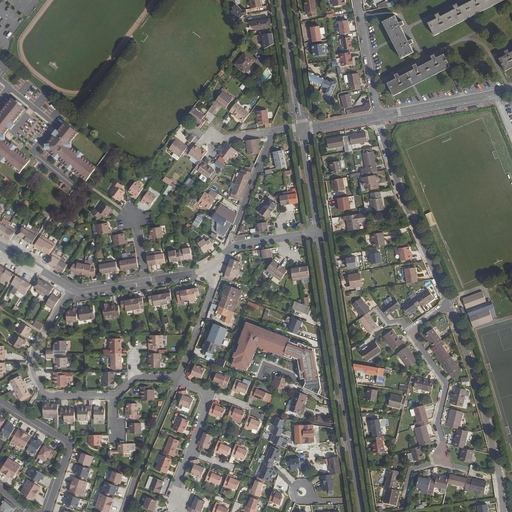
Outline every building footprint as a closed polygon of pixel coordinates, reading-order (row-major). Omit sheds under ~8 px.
[(250,0),(252,9),(262,7),(260,0),(250,0)] [(314,0),(309,0),(306,1),(306,6),(307,9),(305,9),(306,14),(308,13),(308,17),(317,16),(314,0)] [(440,33),(439,32),(501,0),(476,0),(434,22),(433,20),(428,23),(435,36),(440,33)] [(433,20),(434,22),(476,0),(473,0),(459,7),(457,4),(454,6),(455,9),(440,17),(439,13),(435,15),(437,18),(433,20)] [(501,0),(439,32),(440,33),(504,0),(501,0)] [(379,9),(388,6),(386,1),(377,4),(379,9)] [(403,58),(413,53),(396,20),(397,19),(395,15),(384,21),(403,58)] [(244,23),(242,17),(235,23),(238,26),(244,23)] [(256,31),(271,28),(270,19),(248,22),(256,31)] [(412,40),(409,41),(401,26),(404,25),(403,22),(399,23),(397,19),(396,20),(413,53),(414,52),(410,45),(413,43),(412,40)] [(348,20),(339,22),(341,34),(350,33),(348,20)] [(401,59),(403,58),(384,21),(383,22),(385,27),(396,48),(401,59)] [(319,26),(310,27),(313,42),(321,41),(319,26)] [(271,33),(261,34),(262,47),(272,46),(271,33)] [(255,51),(258,48),(247,36),(245,39),(255,51)] [(351,37),(341,38),(343,50),(353,48),(351,37)] [(312,46),(314,56),(326,54),(324,43),(312,46)] [(499,58),(499,60),(511,53),(511,51),(510,53),(508,50),(504,51),(506,55),(499,58)] [(350,52),(340,54),(342,66),(354,64),(353,59),(352,59),(351,57),(350,52)] [(245,53),(235,64),(244,73),(254,61),(245,53)] [(511,53),(499,60),(504,70),(511,65),(511,53)] [(399,93),(398,92),(450,66),(444,54),(440,56),(441,57),(411,72),(411,71),(407,73),(408,74),(393,82),(392,81),(387,83),(394,96),(399,93)] [(411,71),(411,72),(441,57),(440,56),(436,58),(435,54),(431,56),(433,60),(418,67),(416,64),(413,66),(415,69),(411,71)] [(399,93),(450,67),(450,66),(398,92),(399,93)] [(325,79),(309,72),(310,81),(321,86),(325,79)] [(358,73),(347,75),(349,87),(351,86),(352,90),(361,89),(360,85),(358,73)] [(408,74),(407,73),(400,77),(398,73),(395,75),(396,79),(392,81),(393,82),(408,74)] [(329,81),(325,79),(321,86),(326,89),(324,94),(331,96),(336,83),(330,80),(329,81)] [(233,99),(223,92),(216,101),(226,109),(233,99)] [(344,109),(352,107),(349,94),(341,96),(344,109)] [(16,102),(12,98),(0,112),(0,157),(19,174),(30,160),(16,148),(11,145),(2,137),(4,135),(4,134),(9,128),(13,123),(25,109),(20,105),(16,102)] [(369,111),(371,108),(370,102),(369,99),(367,99),(368,102),(366,103),(366,104),(364,107),(351,109),(352,114),(369,111)] [(250,114),(236,103),(230,111),(234,114),(233,115),(243,123),(250,114)] [(194,108),(187,116),(198,124),(197,126),(200,129),(201,128),(205,121),(202,119),(205,116),(194,108)] [(258,125),(265,124),(269,124),(267,110),(257,112),(258,125)] [(76,135),(63,124),(56,133),(52,137),(45,146),(46,151),(53,156),(57,159),(66,166),(71,169),(86,181),(90,175),(96,168),(71,149),(70,143),(76,135)] [(366,132),(327,139),(329,149),(345,146),(346,152),(349,152),(353,151),(352,145),(367,142),(366,132)] [(169,149),(180,157),(188,147),(186,146),(177,139),(173,144),(169,149)] [(260,139),(246,141),(248,155),(260,153),(258,143),(260,143),(260,139)] [(230,158),(231,159),(237,151),(229,145),(226,143),(224,147),(225,148),(219,155),(220,156),(225,160),(227,161),(230,158)] [(204,156),(207,152),(204,149),(203,151),(195,145),(189,154),(200,162),(201,160),(204,156)] [(283,154),(284,154),(284,151),(282,151),(273,152),(274,157),(270,158),(271,161),(274,161),(275,163),(274,163),(275,169),(281,168),(280,163),(285,162),(283,154)] [(366,169),(361,169),(361,173),(362,175),(377,172),(377,171),(373,152),(372,152),(365,153),(363,153),(366,169)] [(215,170),(201,160),(200,162),(195,169),(208,179),(215,170)] [(221,169),(223,165),(217,160),(214,164),(221,169)] [(340,161),(330,163),(332,174),(342,172),(340,161)] [(252,173),(242,169),(230,197),(240,201),(246,187),(252,173)] [(375,175),(362,178),(362,182),(360,182),(362,192),(366,191),(378,189),(377,182),(376,183),(375,175)] [(165,176),(162,181),(169,185),(172,181),(165,176)] [(187,178),(184,184),(190,187),(193,181),(187,178)] [(331,180),(333,192),(344,190),(342,178),(331,180)] [(120,197),(122,195),(124,192),(120,189),(122,186),(114,180),(111,183),(115,186),(109,194),(120,202),(122,198),(120,197)] [(136,199),(143,188),(135,182),(128,191),(134,195),(132,197),(136,199)] [(164,194),(167,196),(173,187),(169,185),(164,194)] [(163,208),(175,189),(173,187),(167,196),(160,206),(163,208)] [(207,188),(204,192),(215,199),(218,194),(207,188)] [(150,206),(157,197),(148,191),(140,202),(144,204),(145,203),(150,206)] [(283,193),(283,196),(280,196),(281,206),(298,203),(297,194),(293,194),(293,191),(283,193)] [(209,209),(215,199),(204,192),(198,203),(209,209)] [(372,200),(371,200),(373,212),(384,210),(382,198),(381,198),(380,192),(371,193),(372,200)] [(339,203),(340,211),(351,209),(349,197),(337,199),(337,203),(339,203)] [(261,210),(259,213),(267,219),(277,205),(269,199),(267,202),(265,200),(259,209),(261,210)] [(111,214),(114,210),(103,203),(97,211),(95,209),(92,213),(100,219),(102,215),(106,218),(110,212),(111,214)] [(232,224),(233,225),(237,214),(220,204),(218,208),(216,211),(215,213),(214,212),(211,217),(224,225),(219,234),(224,237),(232,224)] [(366,213),(344,216),(344,221),(347,220),(348,227),(348,231),(360,229),(359,223),(366,222),(366,213)] [(431,213),(426,215),(430,226),(435,224),(431,213)] [(197,214),(192,226),(198,228),(203,217),(197,214)] [(0,223),(0,235),(2,236),(9,226),(1,221),(0,223)] [(256,233),(268,231),(267,222),(257,224),(258,227),(255,228),(256,233)] [(111,229),(109,229),(108,223),(97,225),(98,235),(111,233),(111,229)] [(9,226),(2,236),(10,241),(16,230),(15,229),(9,226)] [(25,240),(30,232),(22,227),(17,235),(25,240)] [(163,237),(161,227),(150,229),(151,235),(149,236),(150,240),(152,239),(163,237)] [(25,240),(32,244),(37,236),(36,235),(38,231),(32,228),(30,232),(25,240)] [(127,239),(125,240),(124,233),(113,235),(115,246),(126,244),(128,243),(127,239)] [(383,233),(372,234),(374,247),(385,245),(383,233)] [(40,238),(35,246),(42,250),(47,242),(48,240),(41,235),(40,238)] [(209,240),(206,242),(204,239),(198,243),(204,252),(213,246),(209,240)] [(42,250),(49,255),(54,246),(56,244),(48,240),(47,242),(42,250)] [(409,247),(399,248),(401,261),(412,259),(411,254),(410,255),(410,252),(409,247)] [(170,262),(192,259),(190,248),(179,250),(180,252),(176,253),(175,250),(168,251),(170,262)] [(263,259),(273,257),(271,248),(259,250),(259,256),(262,255),(263,259)] [(371,264),(382,262),(380,252),(376,253),(376,250),(370,250),(370,254),(368,254),(369,258),(370,258),(371,264)] [(148,266),(165,263),(164,253),(160,254),(160,252),(150,253),(150,256),(146,256),(148,266)] [(61,258),(54,253),(48,264),(55,269),(62,273),(67,265),(60,260),(61,258)] [(121,271),(138,268),(136,253),(132,254),(133,256),(123,258),(123,260),(120,261),(121,271)] [(228,267),(224,277),(232,280),(233,278),(234,278),(235,275),(238,276),(241,266),(239,265),(241,259),(234,257),(234,260),(231,259),(228,267)] [(355,257),(347,259),(348,268),(357,267),(355,257)] [(85,264),(83,275),(90,276),(96,275),(93,262),(85,260),(85,264)] [(101,274),(118,271),(116,262),(112,262),(112,260),(102,261),(103,264),(99,265),(101,274)] [(287,271),(273,260),(266,271),(280,281),(287,271)] [(83,275),(85,264),(77,263),(77,266),(74,264),(70,270),(75,273),(83,275)] [(6,270),(0,265),(0,280),(4,283),(6,281),(9,282),(14,274),(6,270)] [(293,281),(310,278),(308,266),(291,269),(293,281)] [(407,283),(418,282),(416,268),(405,269),(407,283)] [(360,273),(349,275),(351,288),(362,286),(360,273)] [(24,280),(17,276),(11,284),(14,286),(13,288),(10,293),(15,295),(17,291),(24,280)] [(46,283),(39,279),(34,287),(37,289),(35,292),(44,297),(45,294),(48,296),(53,288),(46,283)] [(31,285),(24,280),(17,291),(22,294),(23,291),(26,293),(31,285)] [(242,291),(228,285),(217,312),(224,315),(227,316),(225,322),(229,323),(242,291)] [(196,296),(199,295),(198,288),(187,290),(189,300),(196,299),(196,296)] [(428,289),(416,298),(421,304),(423,307),(435,298),(428,289)] [(187,290),(176,292),(179,303),(182,302),(189,300),(187,290)] [(482,292),(462,299),(467,310),(468,309),(483,304),(486,303),(482,292)] [(168,301),(171,300),(170,293),(149,297),(150,304),(154,303),(154,307),(168,304),(168,301)] [(412,300),(401,307),(407,314),(408,316),(418,309),(417,307),(421,304),(416,298),(413,293),(409,296),(412,300)] [(53,310),(60,299),(52,294),(45,305),(53,310)] [(144,308),(143,297),(121,301),(122,308),(126,308),(126,311),(144,308)] [(361,298),(352,305),(362,318),(368,313),(371,311),(361,298)] [(395,299),(381,309),(387,316),(401,306),(395,299)] [(305,305),(295,301),(292,309),(307,314),(310,306),(305,305)] [(108,306),(108,304),(102,305),(105,318),(116,316),(117,318),(121,317),(118,305),(115,306),(115,305),(108,306)] [(483,304),(468,309),(471,316),(485,311),(483,304)] [(83,307),(78,308),(81,321),(95,318),(93,307),(83,308),(83,307)] [(77,309),(73,309),(73,311),(67,311),(66,322),(77,322),(77,309)] [(471,316),(469,317),(473,327),(493,320),(489,309),(485,311),(471,316)] [(368,313),(362,318),(359,319),(370,334),(378,327),(368,313)] [(302,321),(288,316),(286,322),(290,323),(288,328),(290,329),(298,332),(302,321)] [(44,325),(36,321),(33,326),(40,330),(41,330),(44,325)] [(30,335),(28,334),(32,328),(22,323),(17,332),(28,339),(30,335)] [(322,388),(321,388),(322,388),(315,349),(307,346),(306,348),(298,345),(290,342),(291,340),(279,335),(278,337),(274,336),(275,334),(247,323),(239,344),(241,345),(237,354),(236,353),(234,358),(235,358),(232,366),(247,372),(249,368),(250,368),(255,355),(253,354),(257,345),(264,348),(264,349),(292,359),(293,357),(298,360),(302,379),(306,379),(306,383),(304,388),(320,395),(322,391),(320,390),(322,388)] [(221,346),(228,329),(215,324),(211,334),(213,334),(210,342),(206,340),(204,344),(205,345),(203,350),(206,352),(205,355),(213,358),(216,350),(215,350),(217,344),(221,346)] [(433,328),(424,335),(433,347),(440,342),(442,341),(433,328)] [(393,330),(383,336),(393,350),(404,343),(402,339),(400,340),(393,330)] [(23,343),(24,345),(27,341),(15,334),(10,343),(19,349),(23,343)] [(158,346),(163,346),(163,335),(152,335),(150,335),(150,339),(150,341),(149,342),(149,349),(158,349),(158,346)] [(110,339),(110,354),(111,354),(120,354),(120,348),(121,349),(121,338),(110,339)] [(66,350),(66,341),(55,341),(55,345),(55,351),(66,350)] [(375,342),(360,353),(366,362),(381,351),(375,342)] [(440,342),(433,347),(431,349),(441,363),(450,356),(443,346),(440,342)] [(407,346),(397,353),(408,368),(417,361),(407,346)] [(160,368),(160,353),(149,353),(149,358),(150,358),(150,368),(160,368)] [(120,354),(111,354),(111,369),(122,369),(121,354),(120,354)] [(450,356),(441,363),(453,379),(462,372),(450,356)] [(66,358),(55,358),(55,364),(55,368),(66,368),(66,358)] [(216,365),(224,368),(226,361),(219,358),(216,365)] [(385,369),(354,364),(355,369),(364,371),(366,373),(378,375),(376,384),(383,385),(384,376),(383,376),(384,372),(389,373),(390,370),(385,369)] [(195,376),(202,378),(205,369),(195,365),(194,367),(186,374),(190,380),(195,376)] [(62,372),(53,372),(53,380),(55,380),(55,382),(55,386),(67,386),(67,380),(72,380),(72,372),(62,373),(62,372)] [(114,386),(114,382),(114,376),(115,376),(115,372),(103,372),(103,382),(103,386),(114,386)] [(226,377),(216,373),(214,381),(220,383),(223,385),(222,386),(226,388),(230,377),(227,375),(226,377)] [(20,376),(10,381),(15,390),(26,384),(24,381),(23,382),(20,376)] [(271,386),(283,390),(287,380),(275,376),(271,386)] [(434,382),(416,378),(414,388),(431,392),(434,382)] [(461,386),(469,385),(469,378),(461,378),(461,386)] [(246,394),(249,386),(251,382),(244,379),(242,384),(239,382),(240,381),(236,379),(232,390),(236,392),(237,390),(240,391),(246,394)] [(28,387),(26,384),(15,390),(21,401),(31,396),(26,388),(28,387)] [(258,388),(254,386),(249,397),(253,398),(254,397),(257,398),(263,400),(266,393),(257,389),(258,388)] [(154,390),(149,390),(149,387),(140,387),(140,394),(142,394),(142,397),(142,400),(154,400),(154,390)] [(467,390),(455,387),(452,404),(462,407),(467,390)] [(378,390),(368,389),(366,400),(376,401),(378,390)] [(179,405),(189,409),(194,399),(187,397),(186,391),(184,391),(179,392),(180,402),(179,405)] [(307,395),(295,391),(292,400),(292,401),(291,405),(289,410),(302,415),(306,405),(304,405),(306,399),(307,395)] [(403,397),(391,394),(388,406),(400,409),(401,407),(404,408),(404,407),(406,399),(403,399),(403,397)] [(213,414),(222,417),(226,409),(220,407),(217,405),(217,404),(213,402),(209,414),(213,416),(213,414)] [(135,415),(137,415),(137,403),(127,404),(127,408),(127,410),(126,410),(126,419),(135,419),(135,415)] [(58,422),(58,415),(58,404),(47,404),(47,406),(43,406),(43,416),(55,415),(55,418),(55,422),(58,422)] [(239,410),(235,408),(236,407),(232,405),(228,416),(232,418),(233,418),(234,416),(242,420),(244,420),(246,414),(244,414),(245,412),(239,410)] [(424,405),(413,408),(414,409),(415,415),(417,423),(419,422),(420,424),(421,427),(426,425),(429,424),(424,405)] [(89,415),(92,415),(92,406),(84,406),(84,408),(82,408),(78,408),(78,420),(89,420),(89,415)] [(105,409),(98,409),(98,407),(94,407),(94,420),(105,420),(105,409)] [(71,410),(69,410),(69,408),(61,408),(61,417),(64,417),(64,418),(64,422),(75,422),(75,409),(71,410)] [(463,412),(451,409),(447,427),(451,428),(458,429),(459,429),(463,412)] [(187,424),(189,421),(178,416),(173,430),(182,433),(184,430),(186,424),(187,424)] [(249,427),(258,431),(261,422),(256,420),(252,419),(253,417),(249,416),(245,427),(248,429),(249,427)] [(285,446),(287,439),(280,437),(281,434),(285,435),(287,430),(281,429),(284,420),(269,416),(262,439),(285,446)] [(376,416),(370,418),(372,430),(381,429),(379,419),(377,420),(376,416)] [(1,434),(9,439),(15,428),(12,426),(11,425),(11,424),(8,422),(1,434)] [(128,433),(141,434),(141,423),(130,423),(130,429),(128,429),(128,433)] [(296,443),(314,441),(313,425),(295,426),(296,443)] [(417,428),(415,428),(420,446),(431,443),(426,425),(421,427),(417,428)] [(459,429),(458,429),(455,441),(454,441),(453,446),(463,448),(464,448),(468,431),(459,429)] [(11,442),(17,446),(25,433),(21,431),(21,432),(18,430),(11,442)] [(208,445),(212,435),(204,432),(202,438),(200,442),(198,441),(197,445),(200,446),(208,450),(210,446),(208,445)] [(25,433),(17,446),(23,450),(30,438),(27,436),(28,435),(25,433)] [(100,439),(102,439),(102,435),(92,435),(89,435),(89,446),(100,446),(100,439)] [(384,436),(373,438),(374,446),(373,446),(374,453),(384,452),(383,446),(383,441),(385,441),(385,436),(384,436)] [(164,453),(174,457),(176,453),(175,453),(180,441),(170,437),(164,453)] [(37,441),(34,439),(27,450),(35,455),(38,450),(41,446),(43,442),(39,441),(38,442),(37,441)] [(222,453),(228,455),(231,448),(222,444),(222,442),(219,441),(214,452),(218,453),(218,451),(222,453)] [(126,444),(118,444),(118,451),(118,453),(130,453),(129,446),(129,444),(126,444)] [(239,457),(245,459),(248,451),(239,447),(240,446),(236,444),(231,456),(235,457),(236,456),(239,457)] [(48,447),(45,445),(43,447),(41,451),(37,457),(45,462),(48,457),(51,459),(55,452),(52,450),(52,449),(49,448),(49,449),(48,448),(48,447)] [(420,446),(411,449),(412,453),(414,461),(424,458),(420,446)] [(280,451),(271,447),(266,457),(274,460),(276,461),(278,457),(277,456),(278,454),(279,454),(280,451)] [(464,448),(463,448),(460,461),(470,463),(473,451),(464,448)] [(80,459),(79,463),(81,463),(85,465),(90,466),(93,457),(81,453),(80,457),(81,457),(80,459)] [(171,459),(162,455),(156,470),(167,474),(168,470),(167,470),(171,459)] [(338,457),(316,461),(316,463),(326,462),(327,465),(330,464),(332,475),(341,473),(338,457)] [(7,475),(15,462),(8,458),(6,463),(4,466),(1,470),(4,472),(4,473),(7,475)] [(299,458),(290,460),(292,471),(298,470),(297,468),(301,468),(301,469),(306,469),(305,461),(300,462),(299,458)] [(191,474),(201,478),(205,468),(198,466),(198,460),(191,461),(192,471),(191,474)] [(266,461),(263,466),(270,469),(272,463),(266,461)] [(21,466),(15,462),(7,475),(10,477),(11,476),(14,477),(16,474),(18,471),(21,466)] [(81,466),(77,465),(75,469),(77,469),(76,471),(75,474),(80,476),(84,478),(87,479),(90,469),(84,467),(81,466)] [(263,466),(258,478),(268,482),(270,478),(271,475),(273,471),(270,469),(263,466)] [(29,476),(39,483),(41,480),(42,478),(44,479),(46,475),(41,473),(38,471),(34,468),(33,468),(28,476),(29,476)] [(398,471),(389,469),(385,487),(387,488),(395,490),(399,471),(398,471)] [(210,481),(219,485),(222,477),(216,475),(213,473),(213,472),(210,470),(205,481),(209,483),(210,481)] [(119,484),(120,484),(122,480),(120,480),(121,478),(122,474),(111,471),(108,480),(113,482),(117,483),(119,484)] [(228,486),(237,490),(240,481),(235,479),(231,478),(232,476),(228,475),(223,486),(227,488),(228,486)] [(331,475),(322,476),(323,481),(324,481),(324,485),(322,485),(323,491),(334,490),(333,485),(334,484),(334,480),(332,480),(331,475)] [(467,479),(450,475),(449,479),(448,483),(465,487),(467,479)] [(434,487),(446,490),(448,483),(449,479),(437,476),(436,480),(431,479),(431,480),(429,486),(434,487)] [(424,478),(419,477),(416,487),(422,489),(428,490),(429,486),(431,480),(430,480),(424,478)] [(71,481),(70,484),(84,489),(87,482),(83,481),(79,480),(74,478),(73,481),(71,481)] [(162,489),(161,488),(164,482),(154,478),(149,489),(160,494),(162,489)] [(478,480),(467,478),(467,479),(465,487),(465,490),(484,494),(487,482),(481,481),(477,480),(478,480)] [(28,480),(24,486),(37,494),(39,491),(38,490),(40,487),(28,480)] [(250,489),(249,493),(260,497),(261,494),(259,493),(263,483),(256,480),(253,486),(252,490),(250,489)] [(106,482),(103,492),(106,493),(110,494),(115,496),(116,492),(116,490),(118,491),(119,487),(112,485),(106,482)] [(84,489),(70,484),(69,488),(70,488),(69,492),(74,493),(79,495),(82,496),(84,489)] [(37,494),(24,486),(21,492),(25,495),(28,497),(32,499),(34,496),(35,497),(37,494)] [(395,490),(387,488),(383,502),(396,505),(399,491),(395,490)] [(283,497),(282,494),(279,493),(277,492),(273,490),(269,501),(280,505),(283,497)] [(73,496),(69,495),(67,498),(67,500),(65,500),(64,503),(68,505),(71,506),(77,508),(80,499),(78,498),(73,496)] [(101,495),(99,502),(113,506),(114,502),(113,502),(114,499),(101,495)] [(158,500),(148,496),(144,506),(155,510),(157,507),(155,506),(158,500)] [(246,506),(244,510),(249,511),(256,511),(259,506),(257,505),(259,500),(251,497),(249,504),(247,507),(246,506)] [(190,504),(187,511),(190,511),(196,511),(197,511),(200,511),(201,511),(205,502),(196,498),(193,505),(190,504)] [(0,511),(12,511),(16,508),(6,500),(5,499),(0,504),(0,511)] [(113,506),(99,502),(97,508),(100,509),(104,511),(107,511),(109,511),(111,510),(112,510),(113,506)] [(216,503),(212,511),(228,511),(229,510),(219,506),(220,504),(216,503)]
